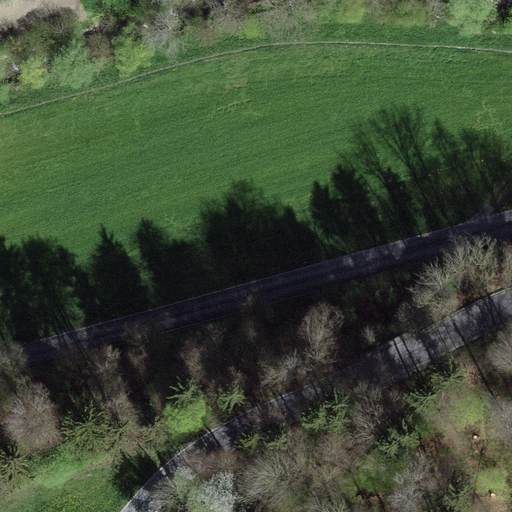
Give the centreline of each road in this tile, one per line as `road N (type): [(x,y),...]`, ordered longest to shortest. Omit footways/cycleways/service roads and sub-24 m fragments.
road 1 (tertiary): [(511,222),(0,364)]
road 2 (tertiary): [(137,511),(165,479),(244,423),(362,379),(511,301)]
